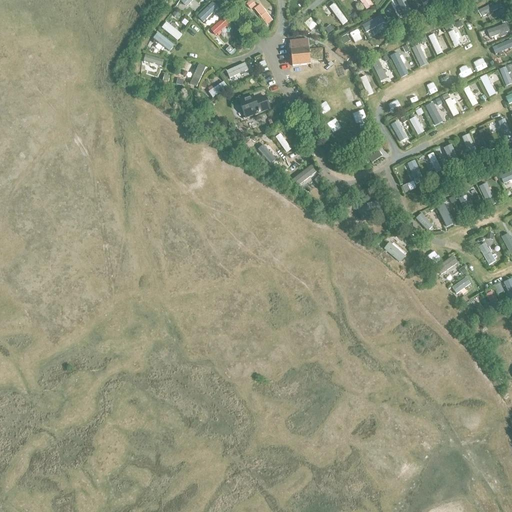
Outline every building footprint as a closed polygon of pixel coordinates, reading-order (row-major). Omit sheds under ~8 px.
[(194,0),(183,0),(179,4),(185,10),(194,0)] [(368,7),(363,0),(355,0),(362,11),(368,7)] [(411,15),(404,0),(398,0),(395,1),(404,18),(405,18),(411,15)] [(477,12),(481,19),(502,9),(498,1),(477,12)] [(250,2),(246,6),(249,11),(254,7),(250,2)] [(346,24),(333,5),(328,9),(341,28),(346,24)] [(215,10),(210,6),(198,19),(203,23),(215,10)] [(271,23),(258,7),(253,12),(265,27),(271,23)] [(224,19),(208,32),(213,38),(224,28),(225,30),(230,26),(229,24),(224,19)] [(381,21),(363,31),(365,34),(377,28),(378,30),(384,26),(381,21)] [(165,24),(160,30),(176,43),(181,38),(165,24)] [(329,26),(324,30),(327,35),(333,31),(329,26)] [(486,34),(488,40),(508,33),(505,26),(486,34)] [(447,35),(453,49),(459,46),(456,40),(458,39),(457,35),(454,36),(453,32),(447,35)] [(157,33),(151,41),(168,54),(174,47),(157,33)] [(433,36),(427,38),(435,57),(441,55),(433,36)] [(289,42),(292,67),(310,65),(309,54),(308,40),(289,42)] [(490,50),(492,56),(511,47),(511,45),(510,41),(490,50)] [(416,47),(410,50),(418,69),(425,66),(416,47)] [(338,49),(334,54),(346,63),(350,58),(338,49)] [(399,56),(390,61),(398,78),(405,75),(400,63),(402,62),(399,56)] [(162,63),(144,57),(142,64),(160,70),(162,63)] [(376,61),(370,65),(379,85),(386,81),(376,61)] [(243,66),(224,74),(227,80),(245,72),(243,66)] [(204,70),(197,67),(188,86),(195,90),(204,70)] [(505,69),(498,72),(505,89),(511,86),(505,69)] [(485,77),(478,81),(488,100),(495,96),(485,77)] [(365,78),(359,81),(366,98),(372,96),(369,90),(372,89),(370,84),(367,85),(365,78)] [(208,93),(212,99),(228,89),(223,83),(208,93)] [(468,89),(462,92),(471,109),(477,106),(468,89)] [(239,102),(245,119),(269,109),(265,97),(254,101),(252,97),(239,102)] [(449,100),(443,103),(452,119),(458,116),(453,107),(455,106),(453,102),(451,103),(449,100)] [(432,108),(426,111),(435,130),(440,127),(436,118),(438,117),(434,109),(432,110),(432,108)] [(418,109),(414,111),(415,113),(418,118),(423,115),(420,110),(419,110),(418,109)] [(414,119),(408,123),(417,138),(423,134),(414,119)] [(511,138),(505,121),(497,124),(505,144),(511,140),(511,138)] [(396,124),(389,127),(399,145),(406,141),(396,124)] [(486,131),(478,134),(486,154),(495,151),(486,131)] [(279,136),(274,140),(285,155),(290,151),(279,136)] [(468,136),(461,139),(469,157),(476,154),(468,136)] [(261,148),(257,152),(269,166),(274,162),(261,148)] [(451,148),(443,152),(452,169),(459,165),(451,148)] [(367,160),(371,165),(381,159),(378,154),(367,160)] [(414,162),(406,166),(415,186),(423,182),(414,162)] [(310,168),(292,182),(297,189),(315,174),(310,168)] [(511,173),(499,179),(502,186),(511,182),(511,173)] [(318,178),(313,181),(317,187),(322,184),(318,178)] [(412,182),(402,187),(404,193),(415,188),(412,182)] [(485,184),(478,186),(488,209),(495,206),(485,184)] [(473,217),(464,199),(457,202),(466,220),(473,217)] [(377,203),(356,208),(358,217),(379,212),(377,203)] [(443,208),(437,210),(444,228),(450,225),(443,208)] [(420,216),(414,220),(426,233),(431,228),(420,216)] [(511,245),(507,236),(500,240),(510,259),(511,258),(511,245)] [(382,251),(399,265),(404,259),(387,245),(382,251)] [(494,264),(484,246),(477,250),(487,268),(494,264)] [(452,259),(435,271),(440,278),(457,266),(452,259)] [(451,290),(455,296),(469,287),(465,280),(451,290)] [(500,311),(492,294),(484,298),(490,308),(487,309),(490,315),(492,314),(493,315),(500,311)] [(465,304),(465,305),(469,310),(470,309),(474,305),(470,300),(465,304)]
